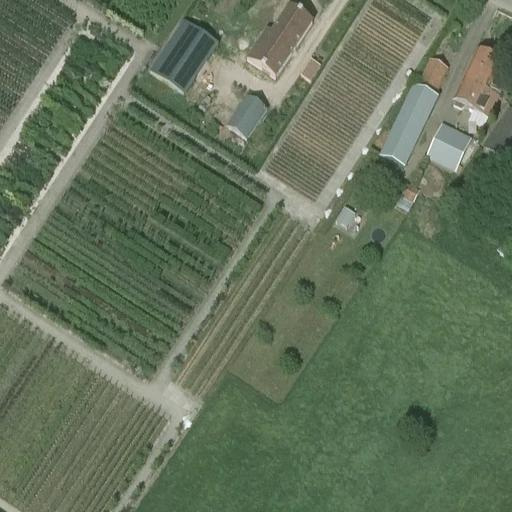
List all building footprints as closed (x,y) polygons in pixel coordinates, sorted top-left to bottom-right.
[(267,32),(246,63),(273,81),(312,24),(289,9),(272,34),(267,32)] [(183,99),(218,47),(182,23),(148,76),(183,99)] [(488,121),(497,100),(486,95),(501,65),(477,53),(453,104),(488,121)] [(428,62),(416,91),(411,89),(378,159),(404,172),(438,102),(435,100),(447,72),(428,62)] [(229,102),(214,122),(247,144),(267,113),(245,98),(237,108),(229,102)] [(511,113),(509,111),(483,150),(510,169),(511,166),(511,113)] [(441,129),(425,162),(455,175),(471,143),(441,129)]
